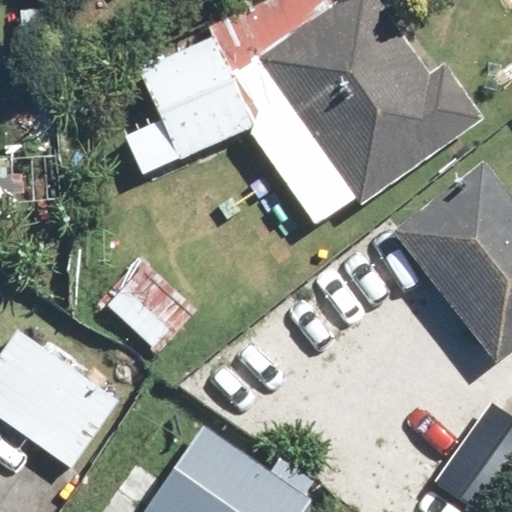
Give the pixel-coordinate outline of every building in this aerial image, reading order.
[(374,0),(347,0),(258,60),(355,203),(463,130),(374,0)] [(202,35),(136,62),(169,142),(235,114),(202,35)] [(0,217),(18,217),(18,207),(50,207),(50,157),(9,157),(0,156),(0,217)] [(511,210),(477,166),(393,231),(492,356),(511,340),(511,210)] [(151,271),(109,310),(158,361),(199,322),(151,271)] [(0,285),(0,319),(14,331),(31,309),(0,285)] [(111,401),(18,342),(0,369),(0,423),(69,467),(111,401)] [(509,511),(511,508),(511,407),(501,400),(441,490),(473,511),(509,511)] [(193,439),(147,511),(283,511),(291,499),(193,439)] [(133,463),(102,511),(144,511),(164,482),(133,463)]
